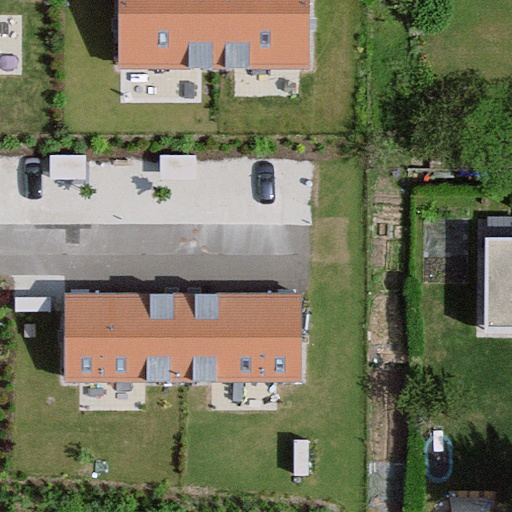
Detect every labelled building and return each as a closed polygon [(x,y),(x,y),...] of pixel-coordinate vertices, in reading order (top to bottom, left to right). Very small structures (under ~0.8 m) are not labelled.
[(119,0),(119,69),(215,69),(214,0),(119,0)] [(214,0),(215,69),(310,69),(310,0),(214,0)] [(511,242),(478,241),(474,334),(511,335),(511,242)] [(63,382),(183,383),(184,294),(63,294),(63,382)] [(183,383),(303,383),(304,294),(184,294),(183,383)]
